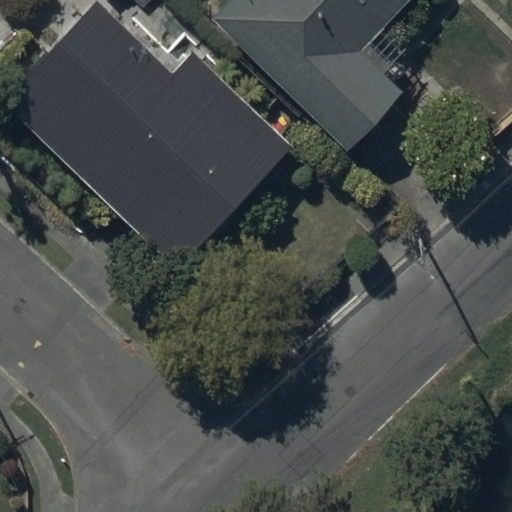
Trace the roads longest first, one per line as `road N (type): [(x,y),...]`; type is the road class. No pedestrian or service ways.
road 1 (unclassified): [(511,246),(254,511)]
road 2 (residential): [(0,291),(241,511)]
